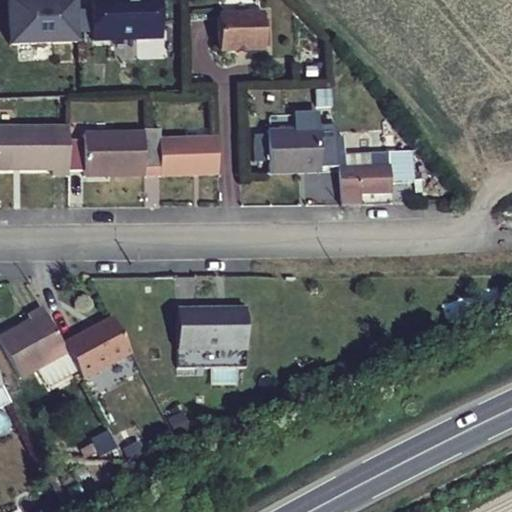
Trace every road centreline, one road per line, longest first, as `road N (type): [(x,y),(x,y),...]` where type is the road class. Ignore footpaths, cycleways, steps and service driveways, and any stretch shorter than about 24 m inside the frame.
road 1 (residential): [(0,243),(511,233)]
road 2 (secondary): [(307,511),(511,408)]
